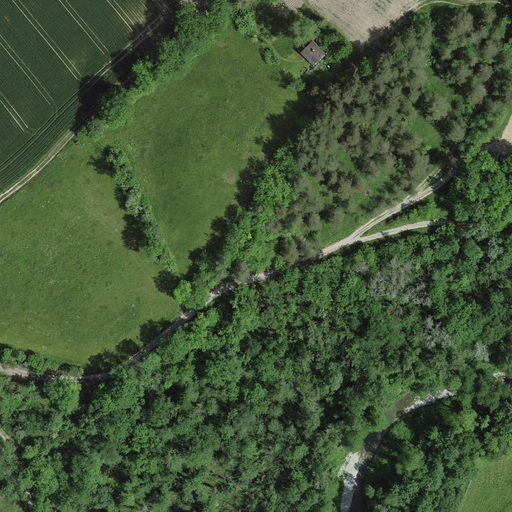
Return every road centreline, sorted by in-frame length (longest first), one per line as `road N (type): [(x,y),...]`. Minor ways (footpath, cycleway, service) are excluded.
road 1 (track): [(0,366),(52,378),(108,375),(217,291),(345,243)]
road 2 (track): [(0,199),(217,0)]
road 3 (track): [(401,205),(446,160),(485,93),(511,18),(509,4),(497,0)]
road 4 (track): [(345,243),(440,183),(492,138),(511,108)]
road 5 (track): [(345,243),(431,222),(511,242)]
